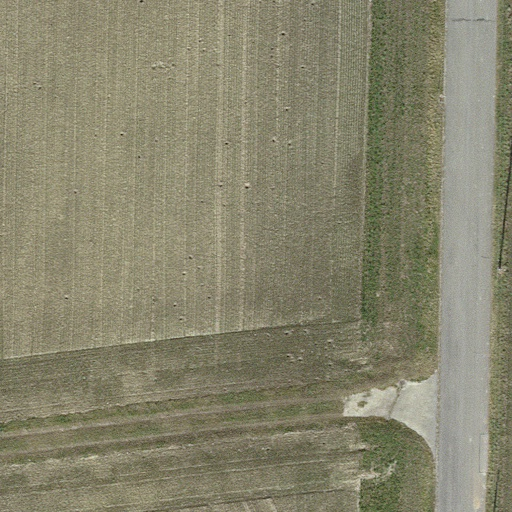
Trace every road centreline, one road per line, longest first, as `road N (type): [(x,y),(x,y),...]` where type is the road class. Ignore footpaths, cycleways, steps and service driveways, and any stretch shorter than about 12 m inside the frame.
road 1 (tertiary): [(464,511),(474,0)]
road 2 (track): [(0,457),(466,406)]
